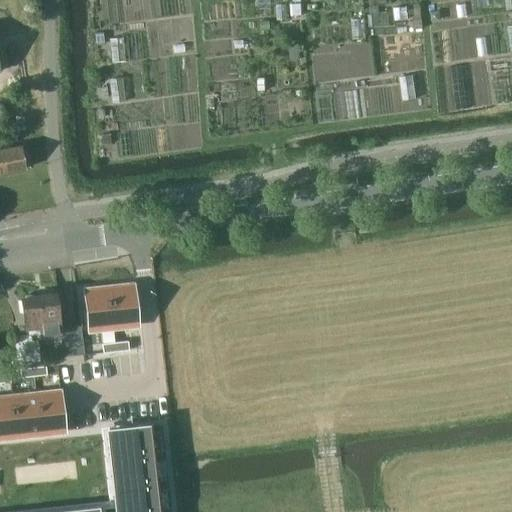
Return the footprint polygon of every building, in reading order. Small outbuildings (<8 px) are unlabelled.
[(0,174),(26,170),(21,145),(0,148),(0,174)] [(139,326),(134,285),(109,288),(114,328),(139,326)] [(114,328),(109,288),(84,291),(89,331),(114,328)] [(84,360),(83,354),(87,353),(84,325),(61,328),(56,293),(20,297),(25,330),(38,329),(40,339),(60,336),(63,356),(40,359),(37,339),(31,340),(30,334),(13,336),(17,368),(40,366),(84,360)] [(129,350),(128,341),(115,342),(116,352),(129,350)] [(116,352),(115,342),(102,344),(103,353),(116,352)] [(47,375),(46,366),(33,367),(34,376),(47,375)] [(34,376),(33,367),(20,368),(21,378),(34,376)] [(0,383),(11,382),(10,374),(0,374),(0,383)] [(65,430),(60,390),(35,393),(40,433),(65,430)] [(40,433),(35,393),(11,396),(16,437),(40,433)] [(0,438),(16,437),(11,396),(0,397),(0,438)] [(170,488),(169,478),(165,479),(157,480),(155,461),(163,460),(167,460),(165,450),(162,450),(154,451),(151,432),(151,426),(126,429),(108,431),(116,507),(116,511),(172,511),(172,507),(168,508),(160,509),(158,490),(166,489),(170,488)]
